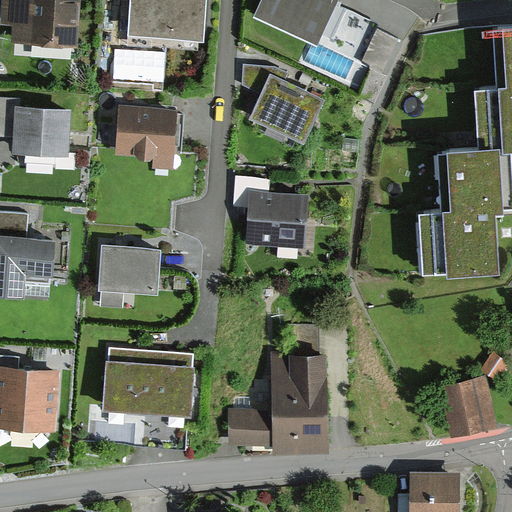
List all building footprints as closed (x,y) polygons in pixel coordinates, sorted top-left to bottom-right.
[(76,41),(79,0),(1,0),(0,18),(0,21),(14,22),(13,37),(76,41)] [(129,0),(128,28),(202,32),(203,0),(129,0)] [(258,0),(254,8),(316,38),(322,25),(333,31),(336,24),(363,37),(372,18),(333,0),(258,0)] [(511,17),(493,18),(498,85),(473,86),(477,141),(500,140),(500,147),(511,146),(511,145),(511,17)] [(378,28),(364,66),(385,73),(398,36),(378,28)] [(288,70),(276,64),(244,61),(242,82),(259,90),(249,112),(303,137),(323,93),(285,75),(288,70)] [(68,151),(70,104),(20,101),(20,97),(0,95),(0,133),(14,134),(13,148),(27,149),(26,158),(55,159),(56,150),(68,151)] [(137,103),(119,102),(116,150),(136,151),(140,154),(149,154),(153,152),(152,166),(173,167),(177,105),(137,103)] [(500,147),(500,140),(477,141),(437,144),(442,207),(418,208),(422,268),(497,263),(493,216),(493,204),(511,202),(511,157),(511,146),(500,147)] [(302,244),(306,186),(271,183),(271,174),(235,171),(232,203),(248,204),(247,215),(245,240),(302,244)] [(0,292),(24,294),(25,276),(53,278),(56,232),(27,230),(28,211),(0,208),(0,292)] [(121,241),(102,240),(98,285),(101,285),(99,305),(123,307),(125,286),(157,289),(160,244),(121,241)] [(228,405),(229,442),(274,442),(274,449),(329,448),(328,346),(319,346),(318,323),(295,323),(295,346),(270,347),(271,374),(260,374),(260,378),(255,378),(255,386),(247,386),(248,397),(234,397),(234,405),(228,405)] [(195,351),(108,345),(104,403),(190,410),(195,351)] [(511,361),(495,348),(481,367),(498,380),(511,361)] [(0,424),(55,428),(59,366),(29,364),(17,363),(17,355),(0,353),(0,424)] [(486,375),(441,384),(450,431),(495,422),(486,375)] [(411,475),(410,511),(458,511),(459,476),(411,475)]
